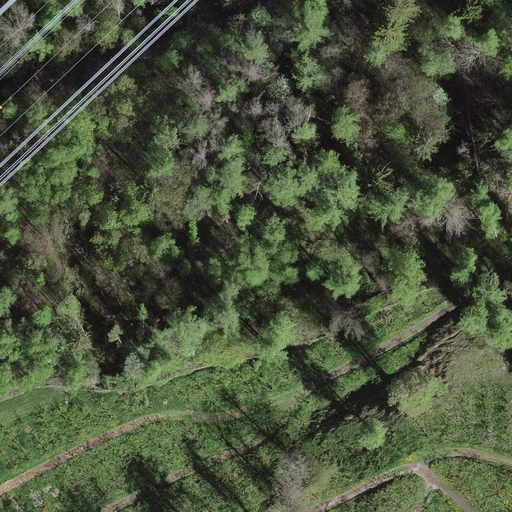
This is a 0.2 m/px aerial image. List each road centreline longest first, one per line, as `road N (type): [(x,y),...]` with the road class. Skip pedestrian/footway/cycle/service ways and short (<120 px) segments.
road 1 (track): [(511,280),(322,376),(288,402),(215,417),(161,409),(0,490)]
road 2 (track): [(306,511),(436,449),(511,459)]
